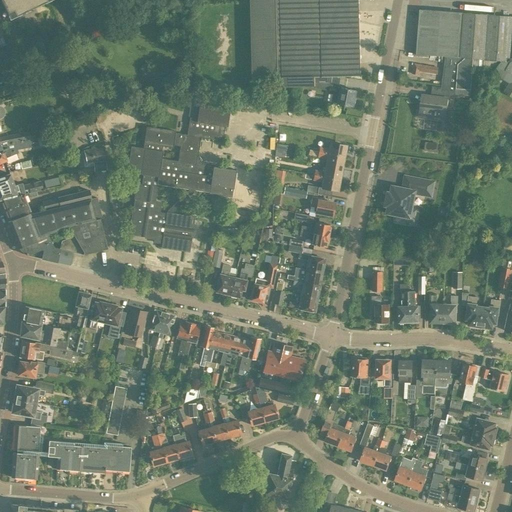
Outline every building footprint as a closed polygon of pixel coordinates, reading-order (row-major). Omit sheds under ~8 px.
[(0,0),(10,19),(22,14),(22,13),(31,8),(32,9),(50,0),(0,0)] [(250,0),(250,2),(252,78),(279,78),(280,87),(302,86),(315,86),(315,85),(326,85),(326,82),(327,82),(338,82),(338,76),(360,76),(360,74),(358,0),(250,0)] [(472,68),(473,68),(473,59),(506,62),(506,60),(507,58),(509,58),(511,58),(511,22),(511,20),(511,16),(420,9),(416,54),(447,57),(442,91),(449,92),(455,93),(455,89),(456,88),(471,90),(472,68)] [(473,59),(473,68),(484,69),(484,72),(496,73),(511,83),(505,92),(511,95),(511,63),(506,60),(506,62),(473,59)] [(331,102),(338,104),(353,107),(356,91),(330,86),(329,93),(333,94),(331,102)] [(134,200),(135,200),(133,206),(129,234),(155,238),(154,242),(162,244),(161,248),(189,252),(194,217),(166,213),(166,214),(159,213),(161,203),(155,202),(157,184),(209,192),(210,185),(233,188),(235,170),(228,169),(228,167),(220,166),(220,168),(196,164),(200,137),(222,141),(224,126),(227,126),(229,109),(199,104),(193,103),(194,97),(198,98),(199,94),(189,92),(187,107),(189,107),(188,117),(190,118),(187,135),(182,134),(175,133),(175,131),(146,127),(143,148),(131,146),(127,172),(142,175),(142,174),(143,174),(142,185),(137,184),(134,200)] [(446,98),(423,96),(421,110),(435,111),(434,118),(443,119),(446,98)] [(0,151),(2,151),(3,153),(17,150),(44,145),(55,142),(54,137),(48,139),(47,135),(31,139),(29,131),(6,136),(0,137),(0,151)] [(425,142),(424,150),(437,152),(438,143),(425,142)] [(319,146),(318,152),(343,157),(346,146),(330,143),(329,148),(319,146)] [(287,156),(287,145),(278,144),(277,155),(287,156)] [(106,170),(104,147),(84,151),(80,152),(84,167),(93,166),(94,172),(106,170)] [(2,151),(0,151),(0,162),(6,160),(6,158),(9,165),(24,160),(21,152),(18,153),(17,150),(3,153),(2,151)] [(327,159),(326,165),(341,168),(343,157),(318,152),(317,157),(327,159)] [(315,170),(314,175),(339,180),(341,168),(326,165),(325,171),(315,170)] [(285,171),(277,170),(275,184),(283,185),(285,171)] [(0,199),(43,190),(48,189),(47,182),(45,183),(44,180),(41,181),(40,180),(23,185),(22,183),(13,185),(9,173),(0,176),(0,199)] [(339,180),(314,175),(313,180),(323,182),(322,188),(337,191),(339,180)] [(412,213),(408,212),(413,192),(428,195),(430,189),(409,185),(408,191),(400,189),(395,188),(393,195),(390,194),(389,197),(388,201),(388,204),(391,205),(390,212),(397,213),(397,216),(411,218),(412,213)] [(284,188),(283,194),(306,198),(307,192),(284,188)] [(43,190),(0,199),(7,219),(26,212),(26,211),(29,210),(24,199),(49,192),(48,189),(43,190)] [(88,190),(58,197),(60,206),(90,199),(88,190)] [(315,213),(332,216),(335,203),(319,200),(319,198),(312,196),(310,206),(316,207),(315,213)] [(58,197),(42,201),(44,210),(60,206),(58,197)] [(97,198),(90,199),(95,218),(101,217),(97,198)] [(28,214),(7,222),(17,247),(48,235),(68,227),(74,236),(83,253),(83,255),(107,249),(100,219),(95,220),(95,218),(90,199),(44,210),(28,214)] [(294,213),(293,219),(308,222),(309,216),(294,213)] [(301,225),(300,232),(328,237),(330,225),(316,222),(315,228),(301,225)] [(328,237),(300,232),(299,236),(313,239),(311,245),(326,248),(328,237)] [(48,235),(17,247),(17,248),(20,247),(20,250),(27,255),(70,265),(73,253),(82,255),(83,255),(83,253),(74,236),(62,241),(60,249),(53,247),(48,235)] [(289,238),(288,246),(312,250),(312,249),(303,248),(304,241),(289,238)] [(308,259),(306,271),(322,275),(325,259),(310,256),(312,250),(288,246),(287,251),(298,253),(297,258),(304,260),(304,259),(308,259)] [(214,252),(211,266),(219,268),(222,253),(214,252)] [(394,252),(393,265),(408,265),(408,253),(394,252)] [(425,271),(434,271),(434,255),(425,255),(425,271)] [(511,273),(511,262),(508,262),(509,258),(504,257),(498,287),(510,289),(511,282),(511,273)] [(235,278),(231,295),(239,297),(241,289),(243,290),(246,281),(247,276),(251,277),(254,265),(245,263),(243,269),(241,268),(238,279),(235,278)] [(275,278),(276,273),(277,265),(276,264),(270,263),(269,263),(266,276),(275,278)] [(216,292),(231,295),(235,278),(234,278),(235,274),(229,272),(230,267),(229,265),(223,264),(216,292)] [(383,272),(383,267),(373,267),(373,271),(372,271),(372,292),(382,292),(383,272)] [(286,279),(285,281),(319,288),(322,275),(306,271),(305,277),(294,275),(294,276),(280,274),(279,277),(286,279)] [(453,271),(453,288),(462,289),(463,272),(453,271)] [(252,292),(250,300),(252,300),(252,301),(256,302),(256,301),(262,303),(264,294),(266,294),(268,287),(264,286),(265,280),(255,277),(254,284),(253,286),(252,286),(251,290),(252,292)] [(72,313),(76,291),(28,280),(25,283),(24,305),(72,313)] [(303,288),(301,296),(317,299),(319,288),(285,281),(285,283),(298,286),(298,287),(303,288)] [(409,321),(408,291),(407,291),(407,285),(400,285),(400,292),(401,292),(401,307),(397,307),(398,322),(409,321)] [(276,290),(273,304),(282,305),(284,292),(276,290)] [(85,314),(86,314),(89,304),(91,294),(78,291),(75,306),(77,306),(75,315),(78,316),(76,327),(82,328),(85,314)] [(415,291),(408,291),(409,321),(420,321),(419,306),(415,306),(415,291)] [(469,325),(481,326),(483,307),(476,306),(477,297),(468,296),(469,293),(462,292),(462,305),(468,306),(466,319),(470,320),(469,325)] [(430,322),(443,323),(443,305),(436,304),(437,295),(429,294),(429,304),(431,304),(430,322)] [(317,299),(301,296),(299,305),(295,305),(296,303),(289,302),(288,307),(314,312),(317,299)] [(375,322),(389,323),(389,304),(381,304),(382,296),(371,296),(371,310),(376,310),(375,322)] [(443,305),(443,323),(455,323),(455,312),(457,312),(458,296),(450,296),(450,305),(443,305)] [(483,307),(481,326),(491,328),(492,323),(496,324),(498,308),(499,308),(500,301),(491,299),(490,308),(483,307)] [(97,320),(104,322),(109,305),(100,303),(99,304),(95,303),(94,306),(89,304),(86,314),(92,316),(91,319),(89,327),(95,329),(97,320)] [(109,305),(104,322),(110,323),(107,336),(117,338),(120,326),(122,327),(126,314),(119,312),(120,309),(116,308),(116,307),(109,305)] [(24,306),(22,320),(56,328),(59,313),(43,310),(24,306)] [(131,309),(125,333),(141,337),(147,312),(131,309)] [(149,329),(159,332),(164,313),(154,310),(149,329)] [(158,337),(155,347),(159,349),(163,339),(162,338),(163,334),(170,336),(175,316),(164,313),(159,332),(158,337)] [(54,345),(54,347),(70,350),(72,343),(67,342),(70,331),(56,328),(22,320),(21,323),(20,336),(39,340),(43,340),(43,343),(54,345)] [(180,364),(180,365),(190,322),(180,320),(175,338),(181,339),(178,352),(182,354),(180,364)] [(190,322),(180,365),(184,366),(191,342),(196,343),(200,325),(190,322)] [(205,361),(213,331),(213,328),(204,326),(200,346),(203,347),(199,365),(204,366),(205,361)] [(213,349),(218,350),(222,333),(213,331),(205,361),(210,362),(213,349)] [(220,365),(224,366),(231,336),(222,333),(218,350),(222,351),(220,365)] [(150,346),(155,347),(158,337),(153,336),(150,346)] [(232,353),(237,355),(241,338),(231,336),(224,366),(229,367),(232,353)] [(250,340),(242,374),(243,374),(243,373),(244,374),(245,371),(248,372),(251,358),(255,359),(260,340),(251,337),(250,340)] [(122,345),(134,348),(136,341),(124,338),(122,345)] [(238,373),(242,374),(250,340),(241,338),(237,355),(241,356),(239,369),(238,373)] [(70,350),(54,347),(37,342),(22,340),(19,357),(42,360),(44,352),(46,352),(46,350),(49,350),(49,355),(70,359),(71,354),(77,356),(78,352),(72,351),(70,350)] [(257,386),(288,393),(290,385),(276,382),(277,375),(299,380),(303,360),(289,357),(291,347),(274,343),(272,352),(268,351),(263,371),(268,372),(267,379),(260,377),(257,386)] [(138,367),(145,368),(147,358),(140,356),(138,367)] [(360,377),(359,394),(369,394),(370,376),(367,376),(368,370),(367,370),(367,359),(352,358),(351,365),(352,365),(351,376),(360,377)] [(18,374),(18,375),(34,377),(35,373),(43,374),(45,363),(30,360),(29,363),(20,362),(19,368),(17,369),(17,372),(18,374)] [(377,360),(376,377),(385,378),(384,386),(391,386),(392,370),(390,370),(390,360),(377,360)] [(399,376),(398,382),(404,382),(411,382),(411,376),(412,376),(412,361),(399,360),(399,376)] [(416,379),(416,385),(415,398),(422,398),(423,385),(435,386),(435,388),(436,360),(423,360),(422,376),(422,380),(416,379)] [(450,361),(436,360),(435,388),(446,388),(448,386),(448,383),(450,383),(453,374),(450,373),(450,361)] [(474,377),(476,367),(463,364),(459,381),(470,383),(469,386),(465,388),(463,399),(473,401),(477,383),(473,382),(474,377)] [(59,368),(49,366),(47,375),(56,378),(59,368)] [(480,377),(492,380),(490,388),(504,392),(508,374),(494,371),(490,370),(482,368),(480,377)] [(213,373),(210,384),(216,386),(218,374),(213,373)] [(200,387),(206,388),(208,378),(202,377),(200,387)] [(14,391),(12,399),(35,403),(37,394),(44,396),(44,392),(52,393),(54,385),(36,381),(36,386),(31,385),(31,388),(17,386),(16,392),(14,391)] [(105,433),(117,436),(127,388),(115,386),(105,433)] [(256,393),(255,394),(264,422),(277,418),(273,405),(268,406),(263,389),(254,387),(256,393)] [(341,398),(348,398),(349,388),(342,387),(341,398)] [(392,398),(392,388),(382,387),(381,398),(392,398)] [(188,394),(191,400),(199,397),(197,391),(188,394)] [(264,422),(255,394),(252,394),(254,404),(257,403),(258,409),(247,412),(251,425),(264,422)] [(35,403),(12,399),(11,406),(13,406),(12,412),(31,416),(30,424),(45,427),(47,416),(41,415),(41,412),(34,410),(35,403)] [(156,400),(148,403),(152,414),(160,412),(160,411),(170,407),(168,401),(158,405),(156,400)] [(340,405),(334,402),(330,410),(336,413),(340,405)] [(209,403),(205,404),(207,413),(209,422),(212,421),(214,421),(211,412),(212,411),(209,403)] [(470,410),(482,412),(483,406),(472,403),(470,410)] [(195,404),(188,404),(189,417),(196,417),(195,404)] [(462,418),(463,416),(464,411),(449,407),(448,414),(462,418)] [(177,413),(180,422),(187,420),(182,408),(173,412),(174,414),(177,413)] [(468,417),(466,422),(476,425),(475,431),(494,436),(496,428),(494,428),(495,423),(478,419),(478,418),(471,416),(468,416),(468,417)] [(319,436),(325,441),(338,446),(343,433),(345,428),(345,426),(333,422),(324,418),(319,436)] [(229,422),(224,424),(228,438),(234,436),(234,437),(236,438),(239,437),(240,435),(240,434),(241,434),(237,420),(229,422)] [(368,423),(360,445),(366,447),(373,425),(368,423)] [(213,427),(211,427),(215,441),(228,438),(224,424),(213,427)] [(13,450),(38,452),(40,427),(15,425),(13,450)] [(158,434),(157,434),(165,462),(172,460),(172,462),(178,460),(177,459),(178,459),(174,444),(168,446),(166,440),(165,441),(160,425),(156,427),(158,434)] [(208,428),(198,431),(202,445),(203,444),(203,446),(204,447),(208,446),(209,444),(208,443),(215,441),(211,427),(208,428)] [(404,438),(413,442),(417,431),(408,427),(404,438)] [(432,431),(431,434),(435,435),(432,446),(439,447),(441,441),(456,445),(458,438),(443,434),(442,433),(432,431)] [(494,436),(475,431),(473,437),(462,435),(461,441),(489,448),(490,444),(492,444),(494,436)] [(175,444),(174,444),(178,459),(185,457),(185,458),(187,459),(191,458),(192,457),(191,455),(192,455),(188,441),(186,442),(184,434),(179,436),(179,433),(172,435),(175,444)] [(343,433),(338,446),(351,451),(356,438),(343,433)] [(165,462),(157,434),(153,435),(156,444),(158,443),(159,449),(149,452),(153,466),(165,462)] [(360,461),(373,465),(382,440),(378,438),(376,445),(374,445),(373,450),(365,447),(360,461)] [(106,448),(58,444),(59,441),(48,440),(47,456),(57,457),(56,469),(105,473),(105,470),(129,472),(131,447),(106,445),(106,448)] [(382,440),(373,465),(386,470),(391,456),(385,454),(387,449),(384,448),(386,441),(382,440)] [(456,462),(484,469),(487,458),(472,454),(471,459),(460,456),(460,454),(447,451),(445,459),(456,462)] [(13,452),(11,477),(36,479),(38,454),(13,452)] [(261,500),(270,502),(274,486),(279,487),(280,481),(281,481),(282,476),(291,478),(292,478),(296,461),(290,460),(291,455),(281,453),(276,475),(267,473),(261,500)] [(400,467),(395,480),(408,485),(413,471),(415,466),(417,459),(413,458),(412,460),(403,457),(400,467)] [(413,471),(408,485),(420,490),(425,476),(428,470),(420,467),(423,461),(417,459),(415,466),(413,471)] [(484,469),(456,462),(455,468),(467,471),(466,476),(482,480),(484,469)] [(437,464),(435,472),(441,474),(443,465),(437,464)] [(434,473),(430,488),(438,490),(439,482),(443,482),(445,476),(434,473)] [(274,486),(270,502),(271,503),(273,497),(286,500),(291,478),(282,476),(281,481),(280,481),(279,487),(274,486)] [(450,487),(449,493),(476,500),(479,489),(464,485),(463,490),(450,487)] [(430,488),(427,499),(440,502),(443,491),(437,490),(438,490),(430,488)] [(476,500),(449,493),(447,499),(460,502),(458,507),(474,511),(476,500)] [(241,511),(251,511),(254,504),(243,502),(241,511)]
